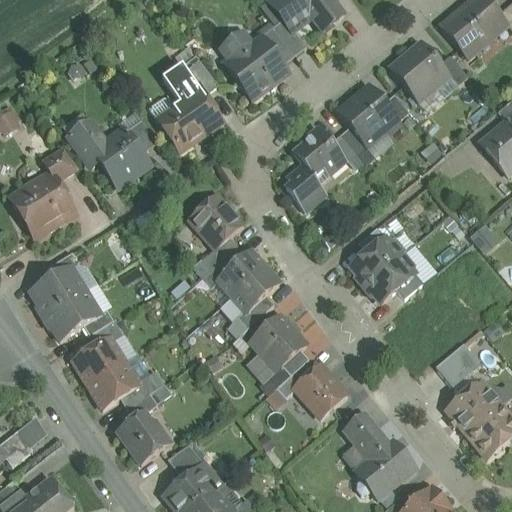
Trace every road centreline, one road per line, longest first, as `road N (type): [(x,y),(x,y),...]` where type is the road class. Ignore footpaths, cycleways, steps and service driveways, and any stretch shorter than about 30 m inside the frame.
road 1 (residential): [(259,128),(252,184),(309,280),(382,387),(470,488),(511,507)]
road 2 (residential): [(0,322),(123,511)]
road 3 (residential): [(420,0),(259,128)]
